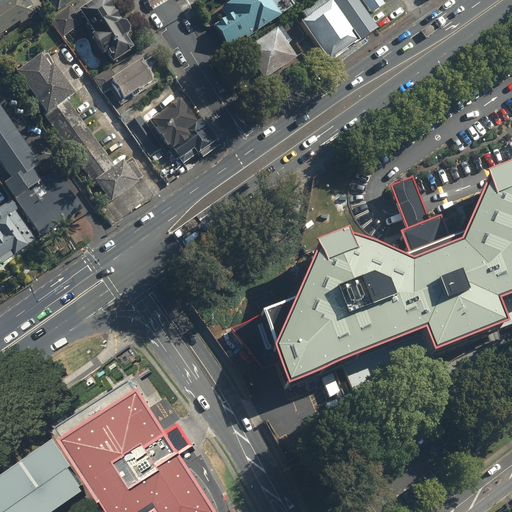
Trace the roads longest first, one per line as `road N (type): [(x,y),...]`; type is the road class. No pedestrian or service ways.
road 1 (primary): [(511,5),(141,269)]
road 2 (primary): [(253,149),(475,0)]
road 3 (residential): [(141,269),(232,398),(236,423)]
road 4 (residential): [(158,0),(253,149)]
road 5 (unknown): [(63,52),(163,193)]
road 6 (primary): [(179,358),(151,335),(113,322),(28,347)]
road 7 (primary): [(124,245),(253,149)]
road 8 (primary): [(0,333),(109,256)]
